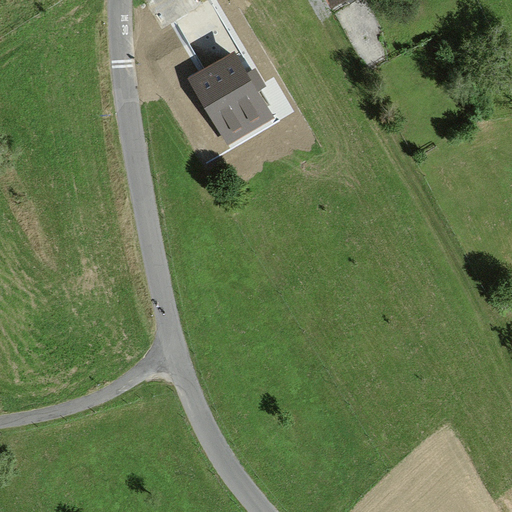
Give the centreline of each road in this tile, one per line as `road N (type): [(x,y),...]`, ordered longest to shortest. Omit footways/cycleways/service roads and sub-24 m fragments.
road 1 (tertiary): [(118,0),(173,351),(219,462),(264,511)]
road 2 (track): [(173,351),(103,396),(0,421)]
